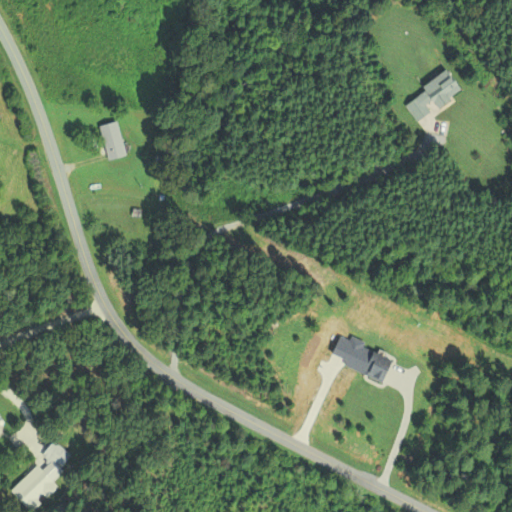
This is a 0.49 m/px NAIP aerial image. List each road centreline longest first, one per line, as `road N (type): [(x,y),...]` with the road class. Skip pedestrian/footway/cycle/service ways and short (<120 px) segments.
road 1 (residential): [(427,511),(230,410),(138,350),(96,286),(42,119),(0,25)]
road 2 (residential): [(173,377),(187,280),(211,235),(393,169),(440,131)]
